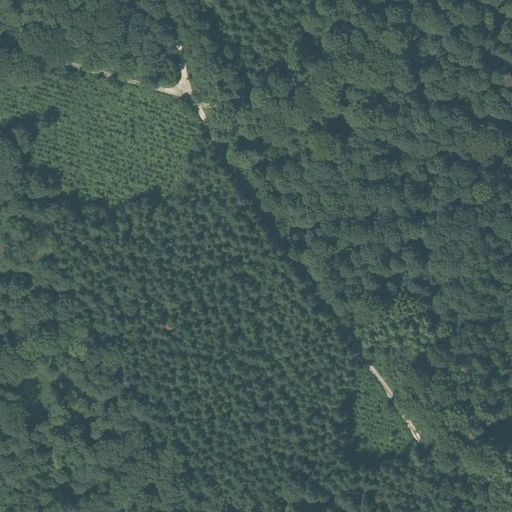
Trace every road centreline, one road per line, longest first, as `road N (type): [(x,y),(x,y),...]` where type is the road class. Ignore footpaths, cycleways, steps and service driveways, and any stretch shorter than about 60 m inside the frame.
road 1 (track): [(193,99),(478,511)]
road 2 (track): [(193,99),(0,46)]
road 3 (track): [(193,99),(219,104),(256,91),(283,64),(320,0)]
